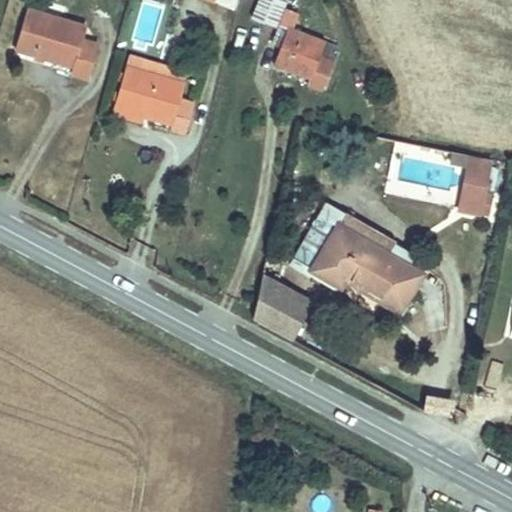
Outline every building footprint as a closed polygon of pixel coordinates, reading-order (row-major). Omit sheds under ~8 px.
[(70,73),(68,81),(81,86),(85,87),(93,51),(80,47),(84,32),(25,16),(14,55),(70,73)] [(288,34),(274,75),(312,90),(310,96),(325,102),(337,69),(320,61),(324,48),(288,34)] [(146,71),(144,83),(171,91),(174,79),(146,71)] [(123,78),(116,113),(144,122),(170,129),(168,138),(187,143),(195,110),(182,106),(184,95),(171,91),(144,83),(123,78)] [(144,122),(116,113),(114,123),(142,131),(144,122)] [(489,195),(496,164),(476,160),(466,212),(494,217),(498,196),(489,195)] [(344,236),(320,277),(348,294),(353,288),(406,319),(425,283),(344,236)] [(265,273),(245,316),(292,337),(311,294),(265,273)]
